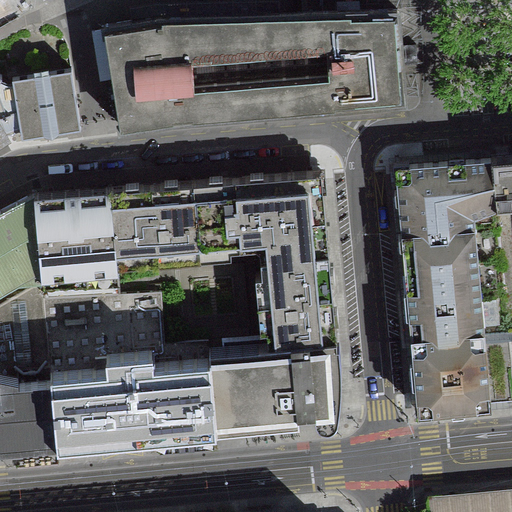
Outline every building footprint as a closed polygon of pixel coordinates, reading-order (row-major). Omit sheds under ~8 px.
[(97,24),(113,124),(167,116),(405,95),(405,91),(398,9),(158,15),(97,24)] [(73,67),(14,76),(14,80),(22,128),(23,134),(82,124),(73,67)] [(0,125),(5,134),(22,128),(14,80),(9,80),(2,77),(3,75),(0,73),(0,125)] [(492,157),(496,205),(505,204),(511,203),(511,155),(499,156),(492,157)] [(402,229),(478,223),(477,212),(496,205),(492,157),(399,166),(402,229)] [(195,179),(202,256),(232,254),(232,247),(257,245),(261,248),(262,257),(330,250),(323,169),(195,179)] [(112,186),(119,264),(202,256),(195,179),(112,186)] [(43,277),(119,269),(119,264),(112,186),(36,193),(43,277)] [(0,290),(19,279),(43,277),(36,193),(0,212),(0,290)] [(511,203),(505,204),(496,205),(511,355),(511,203)] [(511,398),(511,355),(496,205),(477,212),(478,223),(494,401),(511,398)] [(419,407),(494,401),(478,223),(402,229),(419,407)] [(330,250),(262,257),(263,271),(256,271),(261,326),(268,326),(270,340),(338,334),(330,250)] [(44,297),(121,292),(119,269),(43,277),(44,297)] [(0,382),(51,378),(51,369),(44,297),(43,277),(19,279),(0,290),(0,382)] [(168,359),(166,342),(162,290),(121,292),(44,297),(51,369),(109,364),(107,352),(154,347),(156,360),(168,359)] [(270,340),(211,345),(212,355),(219,426),(301,419),(300,408),(317,406),(318,415),(321,419),(325,421),(330,422),(337,418),(341,411),(343,386),(338,334),(270,340)] [(212,355),(211,345),(211,338),(166,342),(168,359),(212,355)] [(219,426),(212,355),(168,359),(156,360),(154,347),(107,352),(109,364),(51,369),(51,378),(57,434),(58,442),(219,426)] [(51,378),(0,382),(0,439),(57,434),(51,378)] [(511,511),(511,488),(432,496),(433,511),(511,511)]
